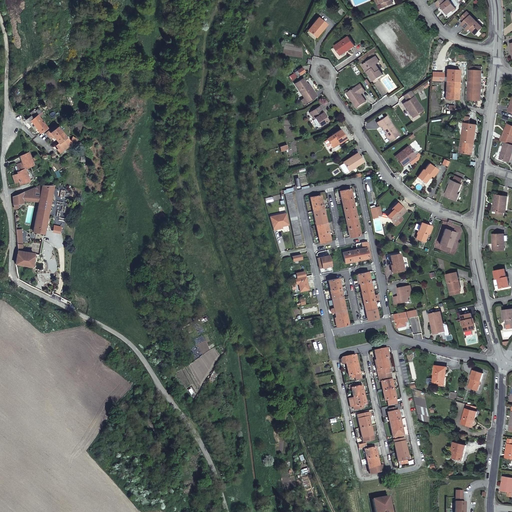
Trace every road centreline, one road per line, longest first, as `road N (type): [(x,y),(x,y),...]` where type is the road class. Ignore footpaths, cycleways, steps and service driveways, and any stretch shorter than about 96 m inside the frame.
road 1 (track): [(222,0),(197,149),(221,259),(251,347),(289,405),(334,511)]
road 2 (unclassified): [(10,245),(16,281),(120,335),(148,369),(227,511)]
road 3 (residential): [(355,125),(408,194),(477,221)]
road 4 (residential): [(390,473),(357,480),(334,355)]
road 5 (residential): [(392,342),(418,467),(390,473)]
road 6 (unclassified): [(10,245),(2,180),(6,90)]
road 7 (tertiary): [(477,221),(477,263),(501,360)]
road 8 (residential): [(363,348),(390,473)]
road 9 (tertiary): [(501,360),(491,485)]
